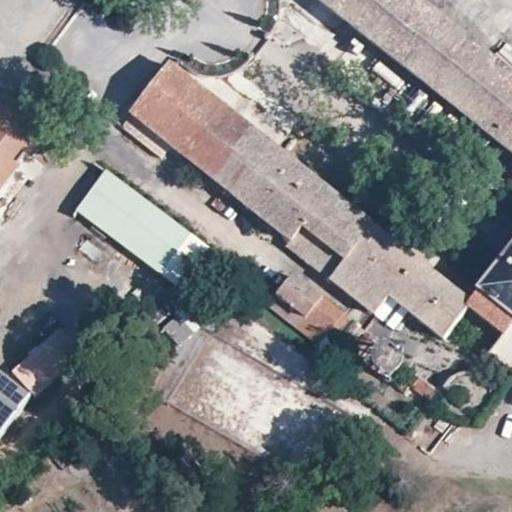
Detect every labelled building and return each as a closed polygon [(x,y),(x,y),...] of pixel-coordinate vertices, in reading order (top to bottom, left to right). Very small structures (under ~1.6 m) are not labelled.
[(415,0),(316,0),(409,74),(511,156),(511,76),(462,36),(415,0)] [(196,87),(171,67),(132,117),(157,137),(196,87)] [(235,199),(274,148),(196,87),(157,137),(172,148),(235,199)] [(31,117),(38,108),(20,94),(13,103),(9,100),(0,111),(0,196),(51,132),(31,117)] [(157,137),(132,117),(123,129),(163,160),(172,148),(157,137)] [(511,254),(473,305),(411,256),(317,182),(274,148),(235,199),(293,245),(289,249),(398,335),(412,318),(444,343),(417,377),(421,380),(414,389),(434,404),(441,397),(437,392),(466,356),(459,349),(482,320),(505,338),(498,348),(482,369),(477,375),(468,373),(460,374),(452,379),(446,387),(442,397),(444,404),(448,414),(454,420),(463,424),(472,425),(483,421),(511,384),(511,254)] [(106,174),(77,212),(183,292),(212,254),(106,174)] [(294,277),(279,296),(329,334),(335,340),(351,321),(294,277)] [(329,334),(279,296),(270,308),(318,347),(329,334)] [(365,333),(349,351),(362,362),(378,343),(365,333)] [(482,369),(498,348),(486,338),(470,359),(482,369)] [(374,372),(390,384),(407,365),(390,352),(374,372)] [(0,439),(30,400),(0,377),(0,439)]
